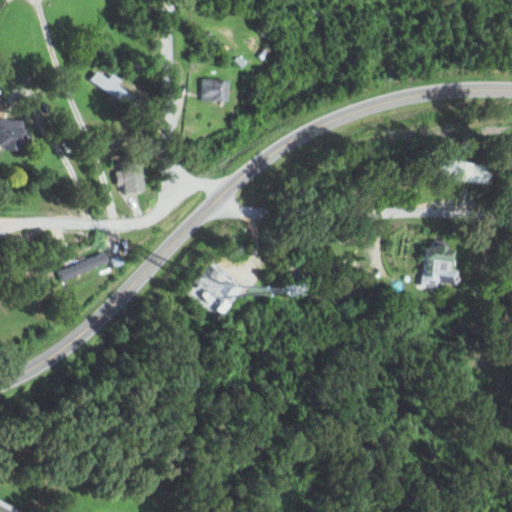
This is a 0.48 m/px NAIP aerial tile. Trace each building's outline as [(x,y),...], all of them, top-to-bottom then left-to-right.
[(136,102),(110,85),(114,79),(105,73),(102,78),(92,71),(85,81),(130,111),(136,102)] [(195,101),(220,101),(220,78),(194,79),(195,101)] [(0,146),(14,147),(15,119),(0,118),(0,146)] [(117,192),(136,190),(132,159),(116,161),(117,170),(108,171),(109,185),(116,185),(117,192)] [(412,286),(428,288),(429,282),(447,284),(449,270),(442,269),(444,248),(413,244),(411,259),(415,260),(412,286)] [(102,264),(99,254),(51,269),(54,279),(102,264)]
